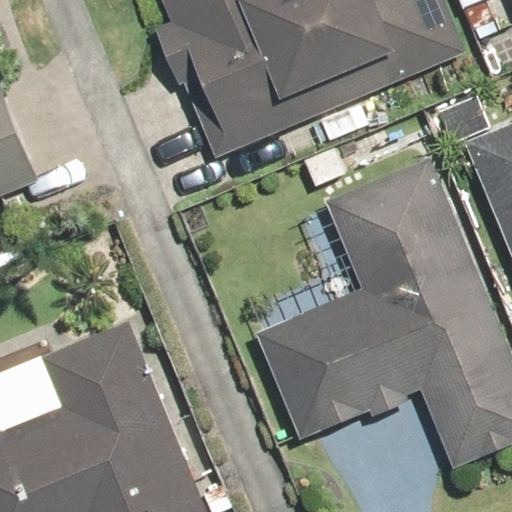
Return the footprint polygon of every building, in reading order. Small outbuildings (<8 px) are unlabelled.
[(193,81),(225,155),(474,50),(452,0),(173,0),(181,19),(165,26),(189,82),(193,81)] [(0,198),(49,179),(9,78),(0,81),(0,198)] [(511,121),(460,142),(511,268),(511,121)] [(511,444),(511,330),(440,154),(335,197),(371,285),(266,328),(311,436),(380,408),(382,413),(419,398),(417,393),(431,387),(463,465),(511,444)] [(215,506),(137,318),(0,374),(0,511),(241,511),(236,497),(215,506)]
